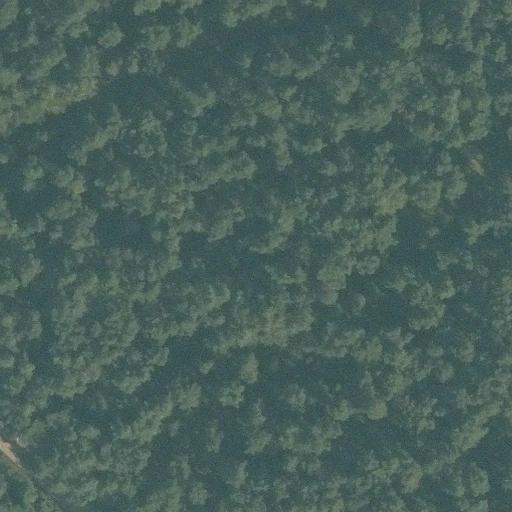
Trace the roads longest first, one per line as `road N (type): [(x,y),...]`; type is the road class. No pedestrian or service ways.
road 1 (track): [(0,115),(336,0)]
road 2 (track): [(97,511),(0,422)]
